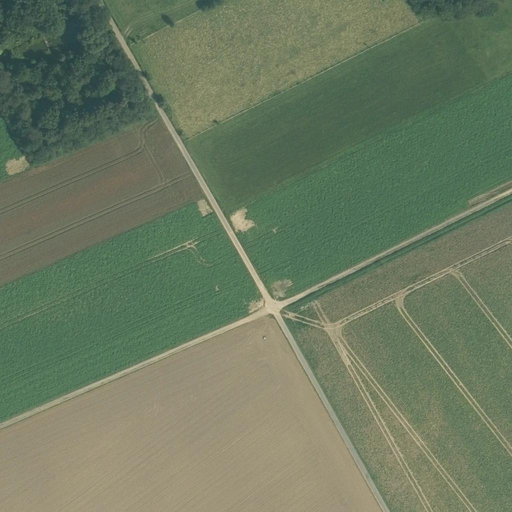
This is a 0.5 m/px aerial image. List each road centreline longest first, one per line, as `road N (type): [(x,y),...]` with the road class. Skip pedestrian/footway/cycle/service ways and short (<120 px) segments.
road 1 (track): [(0,427),(273,309)]
road 2 (track): [(511,193),(273,309)]
road 3 (unclassified): [(386,511),(273,309)]
